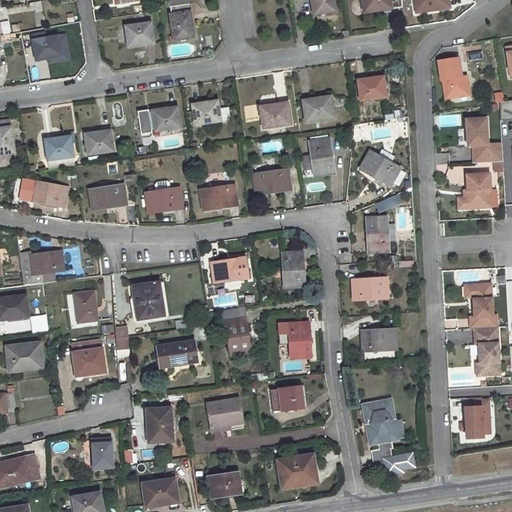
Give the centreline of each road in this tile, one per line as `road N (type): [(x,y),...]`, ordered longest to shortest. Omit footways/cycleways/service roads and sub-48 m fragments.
road 1 (residential): [(0,213),(96,231),(199,232),(319,215),(355,504)]
road 2 (residential): [(429,243),(420,55),(498,0)]
road 3 (residential): [(441,488),(429,243)]
road 4 (residential): [(388,43),(235,63)]
road 5 (residential): [(235,63),(98,85)]
road 6 (residential): [(0,437),(119,408)]
